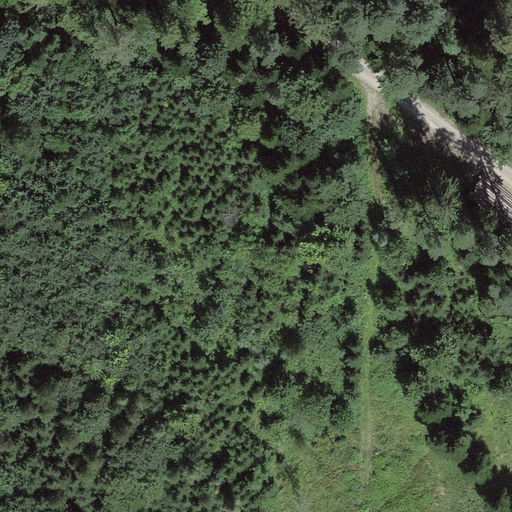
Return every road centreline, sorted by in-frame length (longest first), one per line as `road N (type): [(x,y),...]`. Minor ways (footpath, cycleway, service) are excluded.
road 1 (track): [(381,81),(366,468)]
road 2 (track): [(511,173),(265,0)]
